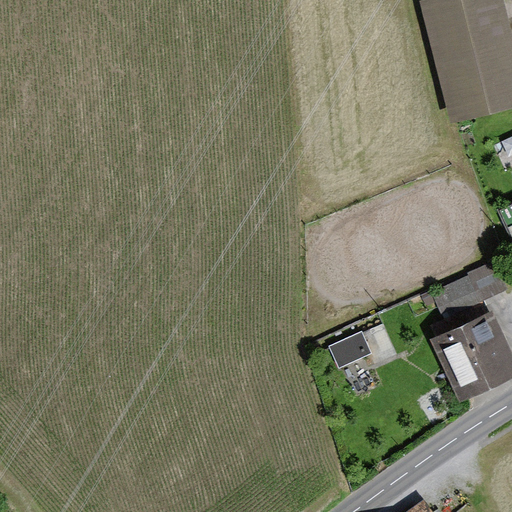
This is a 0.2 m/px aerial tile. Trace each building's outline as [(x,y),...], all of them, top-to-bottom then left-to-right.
[(438,0),(426,3),(453,115),(511,100),(511,99),(486,0),(438,0)] [(511,201),(498,208),(511,238),(511,201)] [(446,286),(455,307),(479,296),(469,275),(446,286)] [(466,387),(507,368),(498,348),(505,344),(499,332),(492,335),(485,320),(489,319),(482,305),(437,326),(466,387)] [(345,341),(350,352),(366,345),(360,333),(345,341)] [(342,365),(346,382),(379,373),(374,356),(342,365)]
